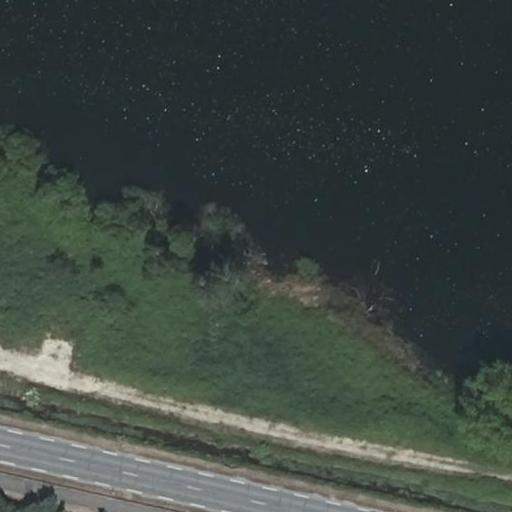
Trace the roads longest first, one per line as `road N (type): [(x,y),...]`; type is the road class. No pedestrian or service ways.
road 1 (track): [(511,485),(0,370)]
road 2 (secondary): [(296,511),(0,446)]
